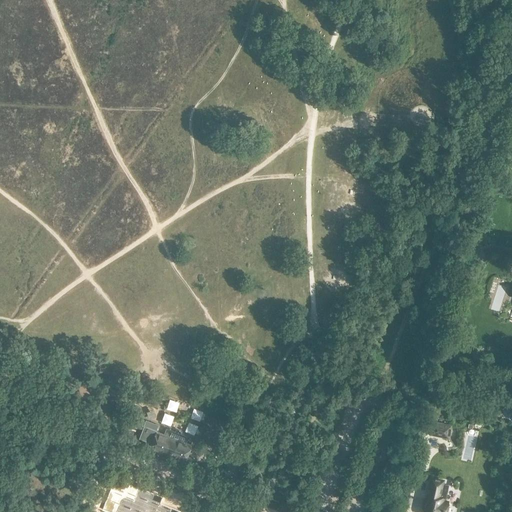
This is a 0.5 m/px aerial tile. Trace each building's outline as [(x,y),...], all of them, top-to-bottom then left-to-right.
[(432,382),(438,383),(440,376),(433,375),(432,382)] [(511,405),(510,402),(502,408),(511,420),(511,405)] [(431,421),(429,435),(449,438),(451,424),(431,421)] [(149,449),(190,465),(193,458),(187,456),(192,445),(184,442),(186,436),(166,428),(164,434),(157,431),(144,425),(139,438),(151,443),(149,449)] [(184,511),(189,501),(120,474),(112,495),(154,511),(184,511)] [(443,480),(432,478),(424,511),(446,511),(448,502),(445,501),(449,484),(442,483),(443,480)]
